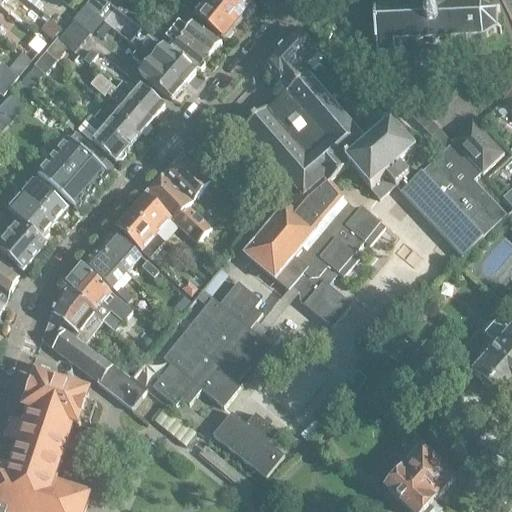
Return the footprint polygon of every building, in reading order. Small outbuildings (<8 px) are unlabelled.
[(206,0),(210,3),(211,2),(239,24),(253,6),(245,0),(206,0)] [(404,48),(414,47),(415,68),(452,66),(452,45),(466,45),(467,48),(471,48),(471,53),(482,52),(482,47),(485,47),(485,44),(499,35),(502,37),(501,34),(498,32),(497,16),(500,15),(499,13),(496,14),(482,8),(481,9),(481,5),(479,5),(479,8),(466,9),(466,5),(463,6),(463,9),(449,10),(448,0),(411,0),(412,11),(401,12),(400,9),(398,9),(398,12),(381,12),(380,9),(378,9),(378,13),(374,13),(376,50),(377,50),(378,58),(396,57),(395,48),(400,48),(400,51),(404,51),(403,48),(404,48)] [(197,20),(224,42),(239,24),(211,2),(210,3),(197,20)] [(73,23),(75,24),(91,38),(90,38),(92,39),(103,25),(84,10),(73,23)] [(179,25),(173,32),(209,61),(221,46),(196,25),(195,26),(181,14),(175,22),(179,25)] [(63,37),(59,42),(69,51),(68,51),(75,57),(90,38),(91,38),(75,24),(64,37),(63,37)] [(173,45),(168,51),(172,54),(198,75),(209,61),(173,32),(167,39),(173,45)] [(297,33),(265,71),(288,98),(310,78),(305,72),(319,55),(315,51),(317,50),(297,33)] [(131,46),(138,52),(186,89),(198,75),(172,54),(166,62),(137,39),(131,46)] [(59,42),(47,56),(57,65),(68,51),(69,51),(59,42)] [(404,68),(404,77),(404,86),(404,95),(405,104),(404,104),(412,122),(413,121),(418,128),(419,128),(424,134),(425,134),(431,140),(437,146),(438,146),(445,154),(446,155),(454,148),(452,146),(446,139),(440,132),(434,126),(428,119),(426,117),(428,115),(420,97),(417,97),(417,94),(416,85),(416,77),(415,77),(415,68),(414,47),(404,48),(404,51),(404,60),(404,59),(404,68)] [(100,58),(91,52),(83,62),(92,68),(100,58)] [(153,76),(148,83),(174,104),(186,89),(138,52),(132,59),(153,76)] [(32,64),(22,56),(9,72),(19,80),(32,64)] [(57,65),(47,56),(34,70),(44,78),(45,77),(46,78),(57,65)] [(32,95),(44,78),(34,70),(21,86),(32,95)] [(107,97),(114,102),(124,111),(118,118),(141,138),(153,125),(120,95),(118,93),(100,77),(91,88),(105,99),(107,97)] [(281,104),(245,135),(297,195),(290,201),(292,203),(269,231),(245,259),(276,285),(276,284),(288,294),(292,290),(299,296),(300,304),(305,308),(304,308),(333,332),(333,331),(351,310),(353,308),(351,307),(350,306),(329,288),(339,277),(344,281),(351,272),(360,262),(355,258),(365,246),(370,250),(386,231),(381,227),(362,211),(354,212),(351,210),(342,203),(335,195),(332,191),(351,175),(353,173),(371,194),(373,197),(376,200),(379,204),(397,189),(416,173),(425,165),(392,126),(378,137),(367,145),(359,135),(351,126),(347,121),(354,115),(350,111),(343,116),(332,104),(339,98),(333,90),(326,96),(310,78),(288,98),(281,104)] [(124,86),(118,93),(120,95),(153,125),(166,110),(142,90),(136,97),(124,86)] [(498,114),(501,118),(503,120),(511,113),(511,114),(511,96),(503,104),(506,108),(498,114)] [(25,108),(13,97),(0,111),(0,139),(18,119),(17,118),(25,108)] [(96,122),(96,123),(129,152),(141,138),(118,118),(109,110),(104,117),(101,114),(95,121),(96,122)] [(92,118),(79,133),(85,138),(94,145),(93,146),(117,166),(129,152),(96,123),(96,122),(95,121),(92,118)] [(446,155),(403,196),(401,197),(462,262),(508,220),(475,185),(482,178),(484,180),(506,159),(474,125),(452,146),(454,148),(446,155)] [(68,142),(37,178),(77,212),(107,176),(99,170),(105,163),(75,137),(70,143),(68,142)] [(184,160),(146,198),(171,223),(197,248),(211,233),(188,211),(203,195),(212,203),(217,199),(235,217),(242,209),(223,191),(220,195),(184,160)] [(26,192),(21,197),(54,226),(67,211),(43,190),(44,190),(35,181),(31,181),(25,188),(26,192)] [(8,212),(21,223),(42,241),(54,226),(21,197),(8,212)] [(171,223),(146,198),(131,215),(156,239),(171,223)] [(131,215),(116,231),(150,262),(165,247),(131,215)] [(21,223),(0,247),(0,252),(23,272),(46,245),(42,241),(21,223)] [(114,234),(99,251),(127,276),(142,259),(114,234)] [(99,251),(85,267),(113,292),(127,276),(99,251)] [(203,270),(214,280),(223,270),(212,260),(203,270)] [(148,265),(147,265),(142,270),(154,282),(160,276),(148,265)] [(0,303),(5,308),(19,282),(0,267),(0,303)] [(82,271),(68,288),(96,312),(93,317),(104,326),(114,335),(122,326),(110,316),(120,304),(100,288),(102,287),(82,271)] [(223,304),(237,283),(229,278),(215,299),(223,304)] [(189,284),(183,292),(182,292),(192,301),(198,292),(189,284)] [(255,375),(273,352),(263,343),(251,334),(263,319),(256,312),(261,306),(238,287),(221,309),(213,303),(164,364),(172,370),(154,392),(176,411),(183,403),(190,409),(202,394),(224,412),(243,389),(239,386),(251,372),(255,375)] [(61,331),(85,351),(87,349),(87,348),(104,326),(93,317),(96,312),(70,289),(56,306),(51,319),(63,329),(61,331)] [(134,301),(123,292),(118,298),(128,307),(134,301)] [(188,314),(196,320),(207,308),(199,301),(188,314)] [(51,319),(42,344),(98,386),(97,388),(133,415),(146,398),(85,351),(61,331),(63,329),(51,319)] [(482,349),(483,350),(478,355),(484,360),(490,360),(474,377),(504,404),(511,395),(511,335),(502,327),(489,341),(482,349)] [(408,349),(393,339),(381,355),(395,365),(408,349)] [(426,345),(401,374),(422,392),(447,362),(426,345)] [(367,382),(358,374),(350,383),(359,390),(367,382)] [(0,465),(0,511),(85,511),(89,501),(91,494),(82,491),(80,498),(53,488),(73,430),(78,431),(89,400),(37,382),(26,414),(32,416),(26,435),(13,430),(8,445),(21,449),(14,471),(0,465)] [(213,440),(266,483),(285,459),(270,447),(279,436),(256,418),(247,429),(232,417),(213,440)] [(411,468),(394,487),(387,494),(407,511),(440,511),(434,506),(455,483),(416,447),(404,461),(411,468)]
